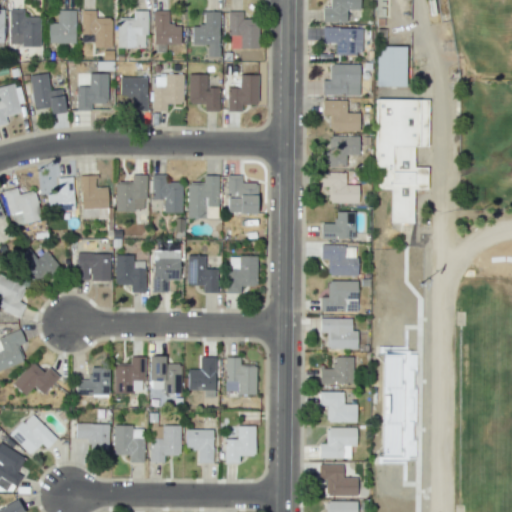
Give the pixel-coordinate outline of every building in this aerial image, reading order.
[(358,0),(329,0),(329,7),(321,7),(321,22),(345,22),(345,9),(358,10),(358,0)] [(39,45),(38,16),(23,17),(23,9),(8,9),(8,45),(39,45)] [(48,22),(47,43),(73,44),(74,10),(56,9),(56,23),(48,22)] [(92,47),(110,47),(111,18),(94,17),(94,10),(80,10),(80,34),(93,34),(92,47)] [(145,10),(132,10),(132,19),(116,19),(115,47),(145,47),(145,10)] [(167,10),(152,11),(152,44),(179,44),(179,24),(167,24),(167,10)] [(191,44),(206,44),(206,56),(218,56),(218,11),(202,11),(202,25),(191,25),(191,44)] [(257,48),(257,19),(241,18),(241,11),(226,11),(226,35),(238,35),(238,47),(257,48)] [(334,53),(360,54),(361,28),(321,27),(321,42),(334,43),(334,53)] [(404,46),(375,46),(375,86),(404,86),(404,46)] [(358,64),(328,64),(328,80),(321,80),(321,95),(357,95),(358,64)] [(63,112),(61,89),(48,90),(46,73),(29,74),(32,109),(48,107),(49,113),(63,112)] [(107,73),(88,73),(87,86),(75,86),(75,110),(90,110),(90,103),(106,103),(107,73)] [(217,111),(217,87),(205,87),(205,74),(187,73),(187,103),(203,104),(203,111),(217,111)] [(182,104),(182,74),(152,74),(151,110),(166,110),(166,103),(182,104)] [(240,111),(240,104),(256,105),(257,75),(238,74),(238,87),(226,87),(226,111),(240,111)] [(130,110),(145,110),(145,76),(118,77),(119,98),(130,97),(130,110)] [(0,124),(5,124),(4,116),(19,112),(12,83),(0,86),(0,124)] [(427,100),(375,99),(374,188),(390,188),(390,221),(413,222),(413,190),(427,190),(427,166),(413,166),(414,147),(427,147),(427,100)] [(357,131),(358,112),(344,112),(345,100),(321,100),(320,115),(330,115),(329,131),(357,131)] [(357,136),(327,136),(327,152),(321,152),(321,167),(344,167),(344,154),(357,154),(357,136)] [(356,203),(356,173),(320,173),(320,186),(328,186),(328,203),(356,203)] [(114,183),(114,211),(142,210),(142,198),(145,198),(145,174),(130,174),(130,183),(114,183)] [(165,174),(150,174),(150,199),(163,199),(163,212),(181,212),(181,182),(165,182),(165,174)] [(106,187),(95,187),(94,175),(79,175),(79,218),(106,218),(106,187)] [(186,183),(185,218),(216,218),(217,175),(202,175),(202,184),(186,183)] [(255,213),(255,183),(240,182),(240,175),(225,175),(225,212),(255,213)] [(56,177),(57,192),(45,193),(46,211),(62,210),(62,216),(73,216),(72,177),(56,177)] [(2,190),(11,227),(40,219),(33,190),(17,194),(15,187),(2,190)] [(353,212),(333,212),(333,223),(320,223),(319,238),(353,238),(353,212)] [(356,275),(356,257),(342,257),(342,244),(319,244),(319,259),(327,259),(327,275),(356,275)] [(15,257),(31,284),(58,268),(47,250),(34,258),(28,249),(15,257)] [(150,292),(166,292),(166,279),(178,279),(178,250),(152,249),(150,292)] [(89,280),(108,280),(108,253),(76,253),(75,279),(89,279),(89,280)] [(131,255),(114,254),(114,284),(129,284),(129,292),(144,292),(144,261),(131,261),(131,255)] [(185,285),(202,285),(202,292),(216,293),(216,269),(203,269),(203,255),(186,255),(185,285)] [(256,256),(226,256),(225,293),(239,293),(239,285),(255,286),(256,256)] [(0,309),(18,317),(24,304),(17,302),(24,285),(0,275),(0,295),(1,296),(0,297),(0,309)] [(356,281),(326,280),(326,297),(319,297),(318,311),(356,312),(356,281)] [(350,318),(319,318),(318,332),(326,332),(326,348),(355,349),(355,330),(350,330),(350,318)] [(0,336),(0,345),(2,349),(0,350),(0,370),(23,360),(17,345),(23,342),(18,329),(0,336)] [(112,393),(131,393),(131,388),(137,388),(138,381),(143,381),(143,356),(129,356),(128,365),(113,364),(112,393)] [(149,381),(162,381),(161,393),(179,393),(179,363),(163,363),(164,356),(150,356),(149,381)] [(186,369),(186,390),(205,390),(205,397),(213,397),(213,357),(198,356),(198,369),(186,369)] [(332,367),(318,367),(318,383),(348,384),(349,357),(332,356),(332,367)] [(254,365),(238,365),(238,357),(224,357),(223,393),(254,393),(254,365)] [(47,367),(42,372),(30,361),(10,383),(24,396),(33,386),(42,394),(58,376),(47,367)] [(108,367),(88,367),(87,380),(74,379),(74,394),(107,395),(108,367)] [(342,391),(317,392),(318,406),(325,405),(325,422),(355,422),(355,404),(342,404),(342,391)] [(8,435),(29,455),(39,443),(45,449),(55,438),(29,413),(8,435)] [(106,451),(107,424),(75,423),(74,438),(88,438),(87,451),(106,451)] [(179,425),(161,425),(161,438),(148,438),(148,462),(163,462),(163,455),(178,455),(179,425)] [(253,426),(235,425),(235,439),(223,439),(223,463),(237,463),(237,456),(253,456),(253,426)] [(112,426),(111,455),(127,455),(127,462),(141,462),(142,427),(112,426)] [(349,458),(349,445),(354,446),(355,427),(325,427),(325,443),(317,443),(317,458),(349,458)] [(211,463),(212,429),(184,429),(184,449),(196,449),(196,462),(211,463)] [(0,478),(15,486),(21,475),(15,472),(23,457),(0,443),(0,478)] [(341,464),(317,465),(317,479),(325,479),(325,496),(356,495),(355,477),(341,477),(341,464)]
